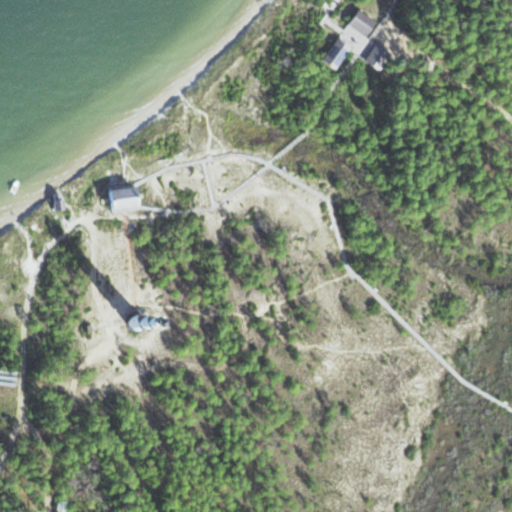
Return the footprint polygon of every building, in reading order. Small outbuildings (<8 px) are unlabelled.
[(359,8),(347,25),(364,38),(377,21),(359,8)] [(340,39),(323,60),(335,69),(350,50),(351,48),(340,39)] [(376,42),(364,60),(379,70),(391,52),(376,42)] [(424,60),(423,68),(432,70),(433,62),(424,60)] [(137,187),(139,208),(123,209),(112,211),(110,186),(131,184),(131,187),(137,187)] [(60,192),(60,199),(63,198),(64,209),(54,210),(53,200),(55,200),(54,193),(60,192)] [(135,299),(142,298),(142,291),(134,291),(135,299)] [(129,325),(131,327),(133,329),(136,329),(139,329),(141,328),(143,326),(145,324),(145,321),(145,318),(144,315),(142,313),(139,312),(136,312),(133,313),(131,314),(129,316),(128,319),(128,322),(129,325)] [(58,499),(56,511),(65,511),(67,501),(58,499)]
